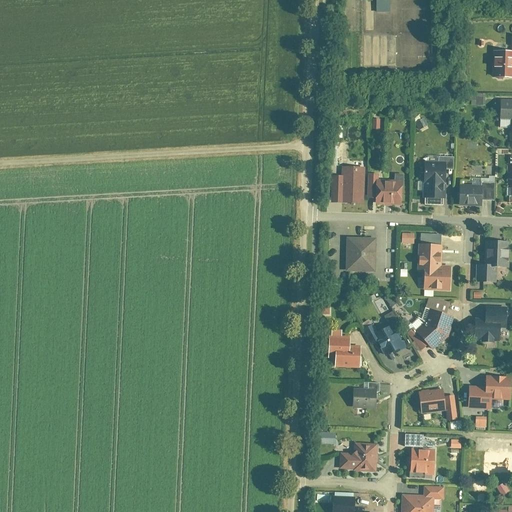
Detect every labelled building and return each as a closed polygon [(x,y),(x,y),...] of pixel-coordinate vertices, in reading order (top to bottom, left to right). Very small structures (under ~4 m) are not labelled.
[(511,53),(491,54),(492,81),(511,80),(511,53)] [(511,101),(498,102),(498,121),(511,122),(511,142),(511,101)] [(371,119),(370,132),(380,132),(380,119),(371,119)] [(328,146),(329,165),(339,165),(338,145),(328,146)] [(425,181),(426,182),(444,182),(445,182),(446,164),(438,164),(425,164),(425,181)] [(332,176),(332,203),(362,203),(362,168),(342,168),(342,176),(332,176)] [(373,199),(373,204),(400,204),(399,180),(381,180),(381,174),(366,174),(367,199),(373,199)] [(426,182),(425,205),(443,205),(444,182),(426,182)] [(484,201),(495,201),(495,185),(484,185),(484,201)] [(459,187),(459,205),(482,206),(482,187),(459,187)] [(401,234),(402,244),(413,244),(413,234),(401,234)] [(345,239),(346,273),(376,272),(374,238),(345,239)] [(509,242),(487,242),(488,265),(474,265),(475,282),(494,281),(493,269),(510,268),(509,242)] [(418,268),(440,268),(440,246),(418,246),(418,268)] [(422,276),(422,290),(449,291),(449,268),(440,268),(418,268),(418,276),(422,276)] [(499,344),(499,323),(506,323),(506,302),(483,302),(483,322),(475,322),(475,344),(499,344)] [(427,310),(423,323),(445,337),(453,318),(427,310)] [(361,328),(370,345),(377,342),(385,359),(405,349),(394,325),(378,333),(373,322),(361,328)] [(412,335),(431,351),(438,343),(445,337),(423,323),(412,335)] [(333,357),(334,369),(360,367),(358,345),(352,346),(351,337),(326,339),(327,357),(333,357)] [(466,389),(466,408),(490,408),(490,402),(510,402),(510,381),(486,380),(486,389),(466,389)] [(351,390),(352,410),(375,409),(374,388),(351,390)] [(420,413),(440,411),(441,422),(457,421),(455,397),(444,398),(443,390),(419,392),(420,413)] [(355,445),(355,455),(340,455),(339,470),(354,470),(354,473),(373,474),(374,446),(355,445)] [(409,453),(409,475),(435,474),(435,453),(409,453)] [(432,511),(433,497),(404,496),(403,511),(432,511)] [(376,511),(377,505),(356,505),(356,498),(331,498),(331,511),(376,511)]
